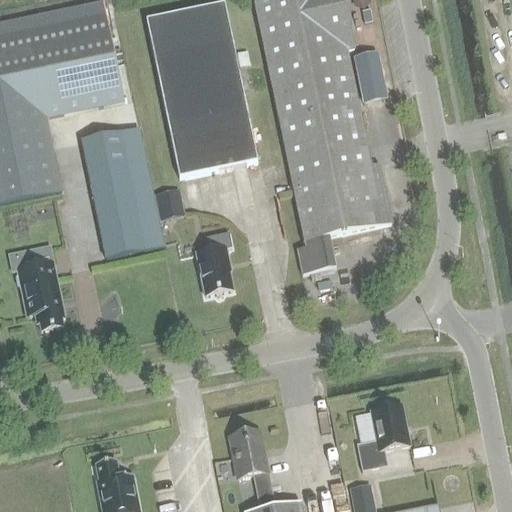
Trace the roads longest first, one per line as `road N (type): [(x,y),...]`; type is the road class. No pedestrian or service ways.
road 1 (tertiary): [(0,405),(382,333),(427,303)]
road 2 (tertiary): [(427,303),(447,264),(453,210),(410,0)]
road 3 (unclassified): [(509,511),(478,352),(427,303)]
